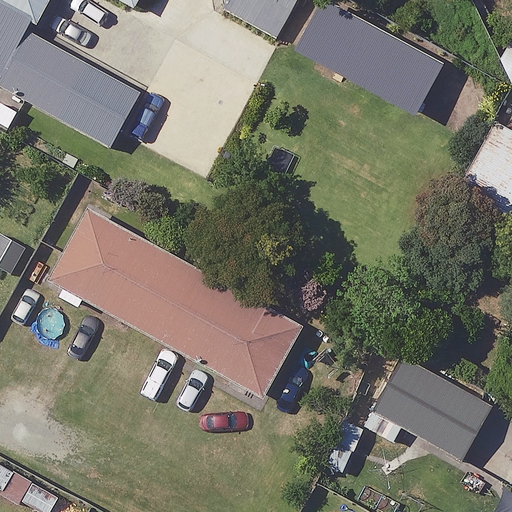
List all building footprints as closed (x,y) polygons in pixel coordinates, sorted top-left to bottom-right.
[(139,0),(0,0),(0,81),(114,145),(143,93),(34,32),(51,0),(129,0),(137,4),(139,0)] [(511,126),(499,119),(466,178),(511,203),(511,126)] [(306,325),(93,208),(54,278),(267,395),(306,325)] [(495,405),(395,348),(366,401),(465,458),(495,405)] [(511,511),(511,485),(496,511),(511,511)]
